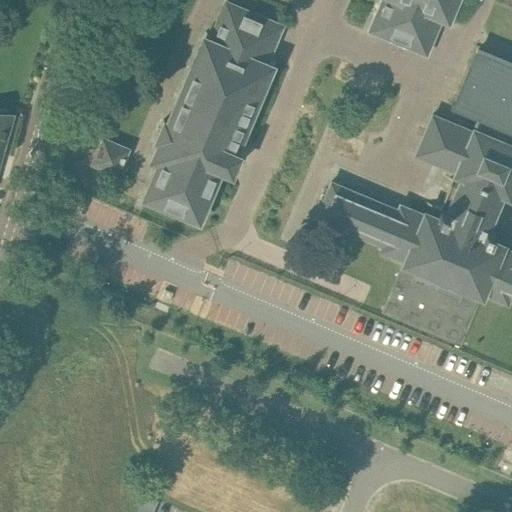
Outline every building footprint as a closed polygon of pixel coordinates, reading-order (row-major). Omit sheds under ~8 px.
[(382,0),(371,28),(425,51),(440,15),(447,17),(454,0),(382,0)] [(280,25),(244,9),(226,2),(210,38),(203,35),(167,121),(163,119),(155,139),(159,141),(152,158),(159,161),(144,195),(198,219),(220,167),(231,171),(240,151),(236,149),(272,64),(265,61),(280,25)] [(450,106),(478,118),(473,131),(432,114),(416,153),(456,170),(455,172),(463,175),(448,211),(440,208),(437,216),(425,211),(424,215),(400,205),(399,209),(331,181),(316,216),(384,244),(382,248),(406,258),(383,312),(460,345),(483,290),(506,300),(508,296),(511,297),(511,252),(501,248),(503,244),(491,239),(495,231),(487,227),(502,192),(509,195),(510,193),(511,193),(511,59),(476,45),(450,106)] [(0,156),(12,114),(0,110),(0,156)] [(103,137),(92,162),(117,173),(128,148),(103,137)] [(125,405),(32,367),(5,432),(97,471),(125,405)] [(164,511),(167,500),(137,494),(133,511),(164,511)]
